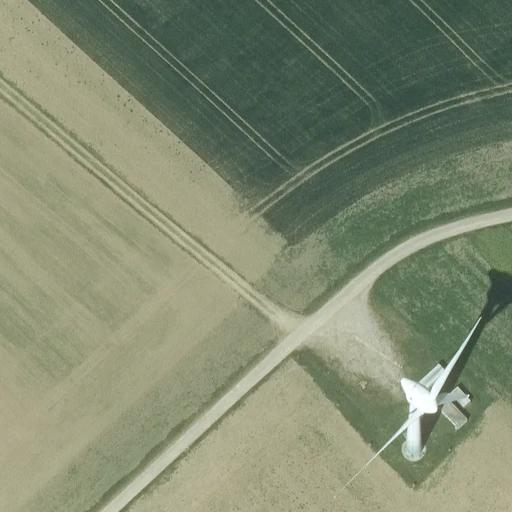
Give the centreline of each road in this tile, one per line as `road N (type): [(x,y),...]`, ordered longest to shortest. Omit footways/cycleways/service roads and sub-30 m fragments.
road 1 (unclassified): [(122,511),(366,288),(435,250),(511,229)]
road 2 (track): [(297,350),(0,93)]
